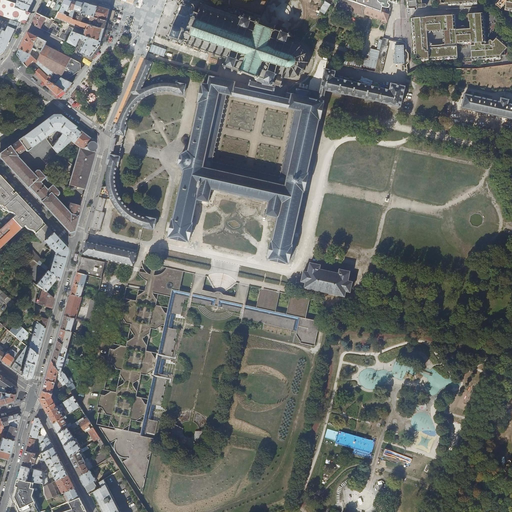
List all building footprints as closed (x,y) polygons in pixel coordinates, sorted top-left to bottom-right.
[(4,0),(6,1),(6,0),(17,0),(16,7),(28,11),(31,5),(33,0),(4,0)] [(65,0),(42,0),(41,3),(36,13),(37,13),(46,17),(47,18),(48,15),(52,17),(51,18),(53,19),(55,20),(59,12),(61,12),(64,5),(63,5),(65,0)] [(72,1),(71,0),(65,0),(63,5),(64,5),(61,12),(64,14),(66,11),(68,12),(72,1)] [(185,1),(184,0),(183,1),(182,3),(180,2),(180,3),(179,3),(178,5),(179,5),(179,6),(181,6),(178,13),(177,12),(176,13),(175,13),(175,14),(176,15),(175,15),(177,16),(174,25),(172,24),(172,25),(171,24),(171,26),(171,27),(173,28),(171,34),(169,33),(169,34),(168,34),(167,35),(168,36),(168,37),(169,37),(169,38),(170,38),(169,39),(170,40),(169,40),(170,41),(171,40),(172,39),(172,38),(179,41),(179,43),(179,44),(180,44),(181,44),(182,42),(187,44),(187,46),(188,47),(189,44),(192,45),(191,48),(192,48),(193,46),(199,48),(198,51),(200,51),(200,48),(206,51),(206,53),(207,53),(208,51),(214,53),(213,55),(214,56),(215,54),(221,56),(220,58),(221,58),(222,56),(227,58),(225,64),(223,64),(223,65),(224,65),(224,66),(225,67),(225,68),(226,69),(227,67),(233,69),(232,71),(233,71),(234,69),(238,71),(239,73),(239,74),(241,75),(241,74),(244,73),(256,78),(255,80),(257,81),(262,83),(262,84),(264,84),(264,83),(275,87),(276,85),(280,86),(280,87),(281,88),(282,86),(283,86),(283,85),(282,84),(284,77),(285,77),(287,78),(289,77),(290,76),(289,78),(290,78),(291,76),(292,77),(294,77),(296,76),(297,75),(297,77),(298,76),(298,75),(299,75),(301,74),(303,72),(303,70),(304,71),(305,70),(304,69),(305,68),(306,67),(307,67),(308,66),(307,66),(307,64),(306,62),(307,62),(307,61),(306,61),(307,60),(307,58),(308,58),(308,57),(307,57),(306,55),(304,54),(306,53),(305,53),(304,53),(304,52),(303,50),(304,50),(303,49),(303,50),(301,49),(299,49),(301,47),(300,46),(299,48),(298,46),(297,45),(298,45),(297,44),(297,45),(296,45),(294,44),(294,43),(293,43),(288,41),(289,37),(292,37),(292,36),(290,35),(291,33),(290,33),(290,32),(289,31),(288,33),(283,31),(283,29),(281,29),(281,30),(275,28),(277,25),(274,24),(273,27),(259,22),(260,19),(258,18),(257,21),(251,19),(252,18),(250,17),(250,18),(244,16),(245,15),(243,15),(243,16),(241,15),(241,16),(203,3),(202,2),(201,3),(201,4),(199,9),(194,7),(195,7),(194,7),(195,5),(194,5),(194,4),(193,4),(193,5),(192,5),(192,6),(191,6),(185,4),(185,2),(185,1)] [(390,15),(382,12),(368,7),(350,0),(343,0),(340,7),(364,16),(364,14),(388,23),(390,15)] [(350,0),(368,7),(382,12),(382,7),(388,8),(389,7),(390,7),(390,6),(389,4),(388,2),(391,2),(390,0),(350,0)] [(405,0),(406,8),(426,7),(427,6),(427,4),(426,3),(422,4),(421,0),(441,0),(442,3),(449,2),(449,6),(457,5),(465,5),(470,4),(478,4),(478,0),(405,0)] [(511,0),(498,0),(494,5),(500,10),(504,6),(506,6),(506,8),(511,9),(511,0)] [(77,2),(72,1),(68,12),(71,13),(69,17),(73,19),(74,17),(75,15),(76,11),(75,11),(77,2)] [(78,1),(77,2),(75,11),(76,11),(81,13),(84,2),(78,1)] [(326,1),(319,12),(323,13),(325,14),(331,4),(326,1)] [(81,13),(76,11),(75,15),(77,16),(77,18),(74,17),(73,19),(73,20),(76,21),(77,17),(81,18),(82,15),(85,16),(86,14),(87,15),(88,9),(90,4),(84,2),(81,13)] [(284,2),(282,8),(290,11),(293,5),(284,2)] [(98,6),(90,4),(88,9),(87,15),(94,17),(98,6)] [(103,5),(103,7),(104,8),(109,9),(107,21),(109,20),(111,9),(110,7),(103,5)] [(103,7),(98,6),(94,17),(99,19),(107,21),(109,9),(104,8),(103,7)] [(64,14),(61,12),(59,12),(55,20),(57,21),(58,18),(80,28),(80,26),(86,27),(85,32),(80,31),(68,27),(65,34),(62,32),(59,38),(68,42),(72,32),(83,36),(101,41),(103,36),(105,29),(87,24),(76,21),(73,20),(73,19),(69,17),(67,16),(67,15),(64,14)] [(457,29),(456,14),(443,15),(427,17),(411,18),(414,54),(416,54),(417,55),(416,56),(417,59),(416,59),(417,59),(420,59),(421,58),(422,58),(422,62),(424,62),(431,62),(441,61),(452,60),(459,60),(458,45),(472,44),(472,45),(473,61),(479,61),(490,60),(498,60),(503,59),(502,55),(503,55),(504,56),(505,55),(506,55),(507,55),(507,54),(507,53),(507,52),(506,51),(511,45),(505,40),(500,35),(495,40),(493,40),(491,40),(490,41),(488,42),(487,32),(487,22),(486,12),(471,13),(469,13),(469,21),(470,21),(471,28),(466,28),(466,26),(465,25),(462,26),(461,26),(461,28),(462,29),(457,29)] [(37,13),(36,15),(33,20),(35,26),(40,28),(46,17),(37,13)] [(87,24),(105,29),(107,21),(99,19),(94,17),(87,15),(86,14),(85,16),(82,15),(81,18),(77,17),(76,21),(87,24)] [(44,26),(49,29),(54,22),(54,21),(52,20),(51,19),(48,18),(44,26)] [(49,29),(48,32),(56,36),(59,31),(55,30),(57,25),(56,23),(54,22),(49,29)] [(0,54),(5,51),(15,29),(8,26),(6,31),(3,30),(0,37),(0,54)] [(25,37),(20,48),(31,55),(34,57),(35,55),(31,52),(34,46),(38,48),(37,50),(42,53),(46,45),(48,42),(28,31),(25,37)] [(72,32),(68,42),(76,47),(80,38),(84,41),(79,52),(88,57),(92,56),(100,46),(101,41),(83,36),(72,32)] [(389,40),(384,38),(375,72),(382,74),(388,46),(387,46),(389,40)] [(42,53),(38,61),(51,71),(55,73),(58,75),(61,77),(66,80),(67,80),(72,76),(81,69),(81,63),(46,45),(42,53)] [(31,55),(20,48),(19,51),(17,54),(24,63),(31,55)] [(363,66),(376,68),(379,50),(370,48),(368,59),(365,58),(363,66)] [(398,61),(399,53),(394,52),(391,67),(396,68),(397,65),(398,65),(399,61),(398,61)] [(214,56),(213,55),(212,60),(210,60),(207,69),(220,74),(223,65),(223,64),(225,64),(227,58),(222,56),(221,58),(220,58),(221,56),(215,54),(214,56)] [(31,55),(24,63),(28,67),(33,60),(38,65),(50,76),(48,77),(39,69),(34,74),(38,77),(49,88),(58,96),(62,92),(63,91),(64,90),(50,80),(55,73),(51,71),(38,61),(34,57),(31,55)] [(142,89),(153,62),(145,59),(131,92),(134,95),(129,100),(126,104),(124,108),(121,114),(117,124),(116,124),(115,133),(115,134),(116,134),(124,136),(124,135),(125,135),(127,127),(127,126),(126,125),(128,118),(132,112),(135,106),(142,100),(146,97),(150,95),(156,92),(160,92),(165,91),(168,91),(173,92),(174,92),(174,93),(183,95),(183,94),(184,94),(186,85),(185,85),(185,84),(176,82),(176,83),(175,83),(170,82),(165,82),(159,82),(153,84),(147,86),(142,89)] [(296,94),(325,99),(327,90),(347,95),(347,94),(380,102),(401,107),(405,86),(391,83),(390,89),(334,77),(336,71),(325,69),(320,93),(314,91),(313,91),(313,92),(297,89),(296,94)] [(64,90),(63,91),(65,92),(70,85),(72,83),(67,80),(66,80),(61,77),(57,83),(54,81),(58,75),(55,73),(50,80),(64,90)] [(325,102),(326,100),(296,94),(288,92),(287,97),(235,86),(236,81),(205,74),(205,78),(203,84),(203,83),(202,85),(198,101),(199,101),(198,103),(199,103),(188,151),(187,151),(186,151),(181,154),(179,164),(182,170),(183,170),(184,170),(174,218),(173,218),(173,219),(172,219),(169,236),(169,237),(174,239),(174,240),(182,241),(183,241),(187,242),(187,241),(189,242),(189,240),(190,240),(193,224),(193,222),(198,199),(209,202),(212,189),(213,189),(216,189),(216,190),(217,191),(218,190),(221,190),(221,191),(222,191),(226,192),(227,193),(227,192),(231,193),(232,194),(232,193),(235,194),(237,195),(237,194),(240,195),(242,196),(242,195),(245,196),(245,197),(246,197),(247,196),(250,197),(250,198),(251,198),(252,197),(255,198),(255,199),(256,199),(256,198),(260,199),(259,200),(261,200),(261,199),(264,200),(264,201),(266,201),(266,200),(269,201),(269,202),(270,202),(267,214),(270,215),(278,217),(273,240),(272,240),(268,257),(268,259),(269,259),(274,260),(274,261),(282,263),(282,262),(289,264),(290,261),(291,262),(294,246),(293,245),(294,244),(293,244),(305,192),(306,190),(307,190),(310,174),(309,174),(310,172),(309,172),(321,119),(321,120),(322,118),(326,102),(325,102)] [(273,94),(275,87),(264,83),(264,84),(262,84),(262,83),(257,81),(256,82),(251,81),(251,80),(250,80),(248,89),(273,94)] [(511,118),(511,104),(508,104),(509,100),(502,98),(501,102),(465,94),(462,108),(511,118)] [(91,138),(80,129),(79,131),(74,127),(75,126),(59,113),(52,113),(0,151),(0,156),(29,188),(69,231),(73,229),(80,205),(69,202),(67,210),(54,197),(58,193),(58,190),(52,184),(53,183),(53,181),(47,174),(45,174),(44,175),(38,169),(36,169),(32,172),(16,155),(25,147),(27,149),(54,129),(58,130),(61,132),(52,145),(56,152),(71,139),(73,141),(78,146),(76,153),(73,164),(68,183),(85,188),(95,150),(93,150),(94,149),(95,147),(96,146),(96,144),(96,143),(95,141),(93,140),(92,139),(89,139),(91,138)] [(119,157),(111,155),(110,155),(108,164),(107,169),(107,170),(106,174),(106,180),(106,185),(108,192),(110,199),(114,205),(118,210),(121,214),(127,219),(134,223),(139,225),(144,227),(153,229),(154,229),(156,220),(155,220),(156,219),(147,217),(146,217),(145,218),(139,215),(134,212),(129,209),(123,202),(119,196),(117,189),(116,182),(115,178),(116,173),(117,167),(118,166),(120,158),(119,157)] [(36,233),(45,225),(42,222),(28,206),(19,196),(15,192),(0,176),(0,208),(2,208),(3,208),(6,211),(8,212),(13,213),(15,216),(3,227),(11,235),(13,237),(25,226),(27,229),(29,230),(30,230),(32,231),(35,234),(37,233),(36,233)] [(106,199),(99,197),(88,233),(96,235),(97,230),(100,231),(105,213),(102,212),(106,199)] [(288,264),(289,264),(282,262),(282,263),(274,261),(274,260),(269,259),(268,259),(268,257),(272,240),(273,240),(278,217),(270,215),(269,218),(274,219),(265,262),(305,270),(304,272),(308,272),(310,263),(307,262),(306,264),(305,268),(288,264)] [(56,279),(59,281),(64,262),(67,252),(66,248),(59,240),(45,225),(36,233),(37,233),(47,245),(45,247),(49,250),(51,249),(55,253),(49,273),(56,279)] [(0,248),(13,237),(11,235),(3,227),(0,229),(0,248)] [(137,253),(86,241),(82,255),(106,260),(134,266),(137,253)] [(33,251),(26,243),(22,247),(28,255),(33,251)] [(37,263),(44,269),(46,267),(39,261),(40,259),(33,251),(28,255),(31,259),(37,263)] [(79,266),(77,272),(101,278),(105,263),(81,257),(79,266)] [(18,271),(23,275),(37,263),(31,259),(18,271)] [(145,291),(137,296),(136,301),(132,300),(125,304),(120,303),(117,315),(122,317),(127,323),(131,324),(130,329),(134,335),(134,337),(128,341),(127,346),(121,345),(115,349),(110,348),(108,361),(113,362),(117,369),(121,369),(120,375),(124,381),(124,383),(118,387),(117,392),(111,391),(105,395),(101,394),(98,407),(103,408),(107,414),(112,415),(111,420),(115,426),(115,428),(116,428),(123,429),(124,429),(124,428),(131,424),(132,420),(136,420),(143,416),(145,417),(148,404),(145,404),(142,398),(137,396),(138,392),(133,385),(134,382),(141,378),(141,374),(146,375),(153,370),(155,371),(157,358),(155,358),(151,351),(146,350),(147,346),(143,340),(144,337),(150,332),(151,328),(156,329),(163,325),(165,325),(167,313),(165,313),(161,306),(156,305),(157,300),(153,294),(153,293),(159,294),(171,296),(172,289),(217,299),(300,317),(297,334),(301,341),(301,342),(315,345),(324,301),(249,285),(249,286),(239,284),(236,297),(223,294),(222,292),(221,291),(219,291),(218,291),(217,291),(215,293),(202,290),(206,276),(195,274),(195,273),(162,266),(161,269),(158,270),(155,271),(154,275),(151,275),(152,270),(150,269),(148,266),(147,263),(143,262),(141,268),(144,269),(145,271),(148,273),(140,272),(140,274),(142,277),(144,279),(148,280),(145,291)] [(308,272),(304,272),(304,271),(302,282),(299,281),(298,286),(305,287),(305,288),(345,297),(346,291),(350,292),(353,282),(348,281),(350,271),(340,269),(339,273),(320,269),(321,265),(310,263),(308,272)] [(42,290),(45,292),(56,279),(49,273),(47,271),(36,285),(42,290)] [(75,279),(74,283),(84,286),(87,276),(77,273),(75,279)] [(72,290),(71,294),(81,297),(84,287),(74,284),(72,290)] [(136,301),(137,296),(139,290),(127,287),(124,298),(132,300),(136,301)] [(38,304),(51,309),(53,302),(54,299),(45,292),(42,290),(39,299),(38,298),(36,299),(35,302),(36,303),(38,304)] [(71,294),(65,316),(75,319),(81,297),(71,294)] [(168,307),(171,296),(159,294),(157,300),(156,305),(161,306),(168,307)] [(10,308),(14,302),(8,297),(3,302),(10,308)] [(90,300),(85,322),(91,323),(96,302),(90,300)] [(63,322),(61,328),(71,332),(72,329),(74,319),(64,316),(63,322)] [(32,335),(41,343),(43,335),(45,329),(40,325),(36,322),(32,335)] [(131,324),(127,323),(120,322),(115,344),(121,345),(127,346),(128,341),(130,329),(131,324)] [(9,332),(21,342),(24,338),(25,339),(26,337),(25,336),(27,334),(29,335),(30,333),(29,332),(28,333),(17,324),(9,332)] [(164,331),(156,329),(151,328),(150,332),(147,346),(146,350),(151,351),(159,353),(164,331)] [(59,334),(58,340),(67,349),(72,333),(61,329),(59,334)] [(29,348),(37,356),(40,346),(41,343),(32,335),(28,348),(29,348)] [(64,361),(65,357),(66,355),(68,350),(57,340),(54,351),(51,361),(60,375),(62,370),(64,361)] [(16,361),(15,363),(20,367),(27,347),(26,346),(16,361)] [(21,374),(21,376),(27,380),(31,379),(35,363),(37,356),(29,348),(21,374)] [(4,364),(11,368),(15,363),(16,361),(13,359),(17,354),(12,350),(10,353),(7,351),(6,353),(0,361),(4,364)] [(66,384),(51,361),(48,371),(46,380),(55,383),(56,377),(60,382),(56,384),(59,388),(66,384)] [(15,363),(11,368),(16,372),(21,376),(21,374),(18,370),(20,367),(15,363)] [(121,369),(117,369),(110,367),(105,390),(111,391),(117,392),(118,387),(120,375),(121,369)] [(62,370),(60,375),(68,387),(71,392),(77,388),(73,382),(72,383),(65,374),(64,370),(62,370)] [(154,376),(146,375),(141,374),(141,378),(138,392),(137,396),(142,398),(149,399),(154,376)] [(0,392),(2,393),(4,393),(15,395),(17,388),(7,381),(1,376),(0,377),(0,392)] [(55,383),(46,380),(45,384),(43,391),(52,393),(53,391),(54,391),(54,389),(53,389),(55,383)] [(52,393),(43,391),(42,394),(41,398),(41,401),(42,404),(47,412),(56,406),(52,397),(52,395),(54,395),(54,394),(52,393)] [(2,393),(0,392),(0,405),(3,405),(13,402),(15,395),(4,393),(4,396),(1,395),(1,394),(2,394),(2,393)] [(75,398),(73,396),(63,402),(70,413),(80,407),(77,402),(75,404),(74,402),(76,400),(75,398)] [(56,406),(47,412),(50,419),(52,424),(63,417),(61,413),(62,413),(61,410),(60,409),(59,410),(57,406),(56,406)] [(112,415),(107,414),(100,413),(97,424),(109,426),(111,420),(112,415)] [(0,419),(2,426),(8,425),(8,426),(17,429),(20,417),(17,414),(0,419)] [(67,418),(66,415),(63,417),(52,424),(56,431),(57,434),(67,428),(70,426),(72,425),(70,423),(67,425),(64,419),(67,418)] [(42,429),(43,428),(39,418),(35,418),(33,427),(30,436),(36,438),(37,439),(37,438),(40,436),(38,436),(40,428),(41,428),(42,429)] [(85,420),(84,418),(79,421),(80,423),(84,430),(86,432),(87,431),(91,429),(89,425),(91,423),(87,419),(85,420)] [(144,422),(136,420),(132,420),(131,424),(129,431),(142,433),(144,422)] [(6,437),(0,434),(0,436),(2,437),(13,441),(17,429),(8,426),(4,430),(8,431),(6,437)] [(123,429),(116,428),(115,430),(99,427),(110,443),(117,439),(118,440),(117,441),(116,445),(116,447),(117,451),(119,454),(123,456),(126,457),(129,456),(130,458),(123,462),(143,493),(155,438),(122,431),(123,429)] [(43,440),(48,437),(45,430),(43,428),(42,429),(41,432),(43,435),(40,436),(37,438),(37,439),(39,439),(39,442),(43,440)] [(62,441),(64,445),(75,439),(67,428),(57,434),(62,441)] [(93,428),(91,429),(87,431),(93,442),(96,440),(100,438),(93,428)] [(85,432),(78,437),(81,442),(88,437),(85,432)] [(27,445),(26,451),(35,454),(36,454),(37,450),(33,449),(35,444),(34,444),(36,438),(30,436),(27,445)] [(0,450),(10,453),(13,441),(2,437),(0,443),(0,450)] [(48,451),(54,448),(51,443),(48,437),(43,440),(45,442),(41,445),(43,449),(47,447),(48,448),(47,449),(48,451)] [(80,450),(81,449),(76,438),(75,439),(64,445),(67,453),(69,456),(80,450)] [(107,449),(100,438),(96,440),(103,451),(107,449)] [(117,439),(110,443),(123,462),(130,458),(129,456),(126,457),(123,456),(119,454),(117,451),(116,447),(116,445),(117,441),(118,440),(117,439)] [(50,468),(61,462),(58,456),(54,448),(48,451),(42,453),(43,456),(44,458),(45,461),(47,465),(48,465),(50,468)] [(0,457),(8,460),(10,453),(0,450),(0,457)] [(84,463),(88,460),(87,458),(84,460),(80,452),(81,451),(80,450),(69,456),(74,465),(75,468),(84,463)] [(23,458),(21,465),(31,468),(32,465),(34,465),(36,458),(34,458),(35,454),(26,451),(23,458)] [(65,469),(61,462),(50,468),(56,480),(67,475),(65,469)] [(88,471),(84,463),(75,468),(78,474),(79,476),(88,471)] [(21,465),(20,472),(18,478),(27,481),(38,482),(43,483),(43,478),(40,478),(40,476),(42,476),(42,472),(42,471),(36,470),(31,468),(21,465)] [(95,471),(92,468),(88,471),(79,476),(85,487),(88,492),(96,487),(93,481),(96,479),(92,473),(95,471)] [(72,483),(67,475),(56,480),(56,481),(62,493),(65,492),(74,488),(72,483)] [(34,495),(38,482),(27,481),(18,478),(12,497),(17,507),(19,511),(39,511),(40,511),(34,495)] [(106,484),(103,479),(100,482),(101,484),(100,484),(102,486),(98,489),(96,490),(93,492),(103,511),(119,511),(105,484),(106,484)] [(57,495),(51,483),(49,484),(43,487),(44,494),(47,500),(51,498),(57,495)] [(77,494),(74,488),(65,492),(69,502),(79,497),(77,494)] [(86,511),(84,508),(79,497),(69,502),(67,503),(71,509),(63,511),(86,511)] [(55,508),(51,498),(47,500),(51,509),(55,508)]
